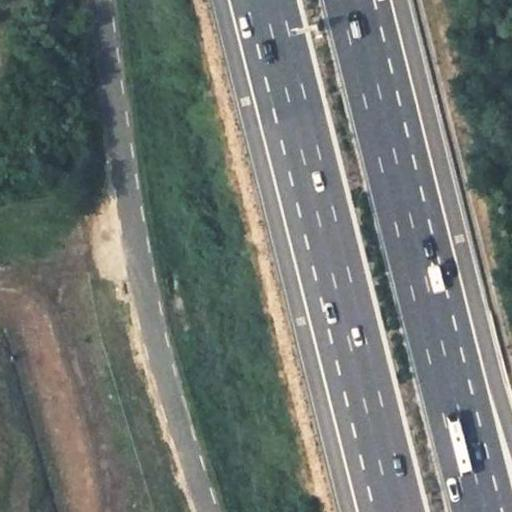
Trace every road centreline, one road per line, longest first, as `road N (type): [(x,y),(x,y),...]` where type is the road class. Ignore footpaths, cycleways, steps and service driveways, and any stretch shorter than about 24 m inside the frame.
road 1 (trunk): [(486,511),(358,0)]
road 2 (trunk): [(266,0),(393,511)]
road 3 (residential): [(89,0),(97,88),(199,511)]
